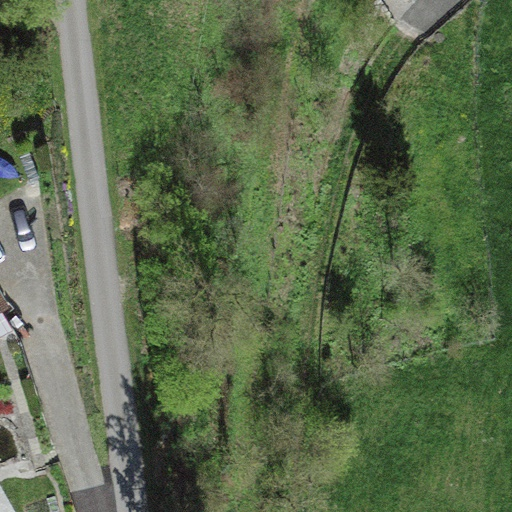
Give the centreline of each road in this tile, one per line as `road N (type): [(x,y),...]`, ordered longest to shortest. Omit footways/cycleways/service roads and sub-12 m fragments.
road 1 (track): [(435,2),(390,56),(340,178),(303,376),(299,511)]
road 2 (unclassified): [(135,511),(75,0)]
road 3 (track): [(248,511),(255,260),(297,0)]
